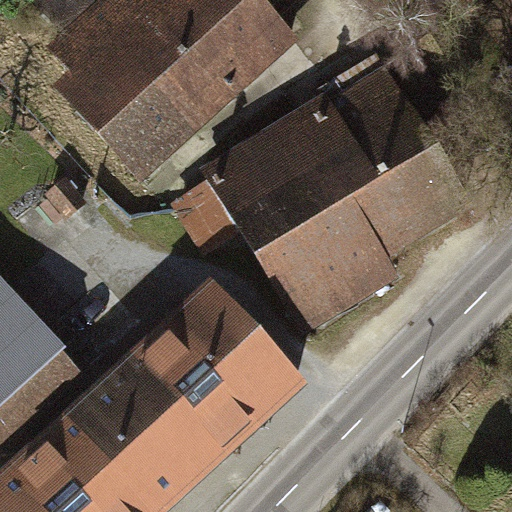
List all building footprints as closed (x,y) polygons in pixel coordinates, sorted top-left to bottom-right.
[(152,192),(309,49),(263,0),(54,0),(41,12),(72,45),(57,58),(79,82),(64,95),(152,192)] [(511,0),(510,0),(511,2),(511,15),(493,32),(511,53),(511,0)] [(397,74),(217,180),(223,191),(183,215),(215,267),(254,244),(317,351),(417,292),(406,273),(487,226),(397,74)] [(90,213),(72,193),(51,212),(69,232),(90,213)] [(0,451),(81,377),(0,289),(0,451)] [(219,300),(126,385),(166,429),(172,423),(214,469),(301,390),(219,300)] [(126,385),(73,433),(145,511),(166,511),(214,469),(172,423),(166,429),(126,385)] [(145,511),(73,433),(0,498),(0,511),(145,511)]
